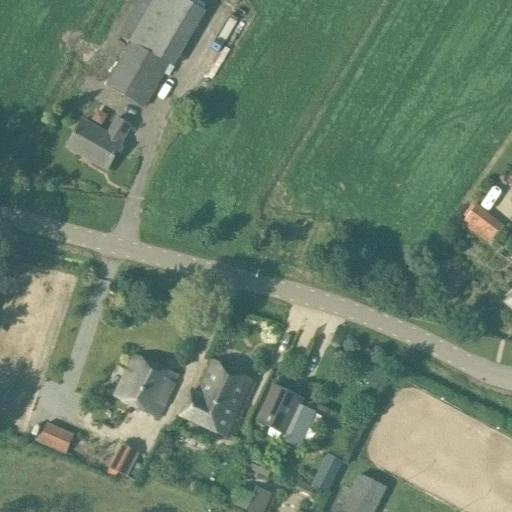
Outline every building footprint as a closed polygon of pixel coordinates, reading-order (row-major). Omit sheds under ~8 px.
[(204,10),(185,0),(153,0),(105,86),(143,108),(168,64),(173,67),(204,10)] [(67,147),(108,171),(123,144),(121,144),(131,126),(117,118),(107,135),(82,121),(67,147)] [(461,224),(489,245),(503,226),(475,205),(461,224)] [(113,399),(158,420),(177,377),(135,358),(123,379),(113,399)] [(181,416),(232,439),(257,382),(210,360),(195,392),(193,391),(181,416)] [(259,422),(283,434),(299,398),(274,385),(259,422)] [(48,422),(40,443),(68,454),(76,434),(48,422)] [(117,472),(127,477),(138,454),(120,445),(108,468),(110,469),(117,472)] [(242,467),(267,478),(270,472),(245,461),(242,467)] [(323,468),(315,485),(327,491),(336,474),(323,468)] [(338,511),(373,511),(386,488),(359,473),(338,511)] [(112,511),(117,499),(78,483),(66,511),(112,511)] [(246,511),(249,511),(263,511),(272,494),(257,487),(246,511)]
